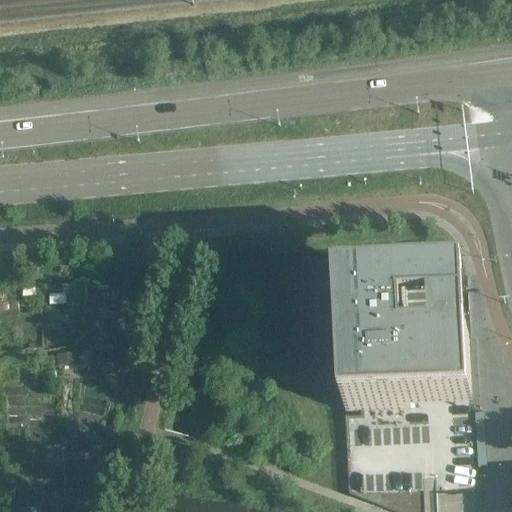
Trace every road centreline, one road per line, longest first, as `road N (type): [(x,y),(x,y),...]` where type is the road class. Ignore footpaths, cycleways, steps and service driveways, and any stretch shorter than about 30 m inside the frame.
road 1 (secondary): [(511,75),(0,127)]
road 2 (secondary): [(0,184),(499,137)]
